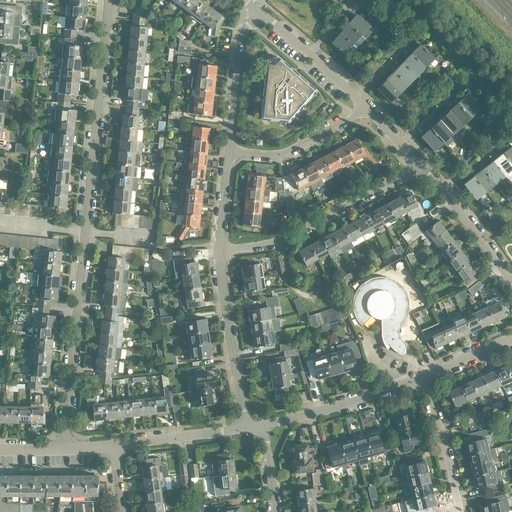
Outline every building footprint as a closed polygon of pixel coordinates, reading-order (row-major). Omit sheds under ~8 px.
[(182,8),(187,0),(172,0),(172,1),(182,8)] [(192,15),(201,2),(198,0),(187,0),(182,8),(192,15)] [(200,24),(202,23),(211,9),(201,2),(192,15),(192,16),(191,17),(200,24)] [(19,19),(20,7),(6,6),(6,5),(0,4),(0,25),(12,26),(13,19),(19,19)] [(84,19),(85,7),(86,7),(69,5),(66,5),(65,17),(84,19)] [(365,16),(370,10),(367,7),(362,13),(365,16)] [(202,23),(212,30),(211,37),(217,37),(219,26),(221,23),(218,21),(221,16),(211,9),(202,23)] [(369,19),(374,13),(370,10),(365,16),(369,19)] [(357,16),(348,26),(360,36),(365,40),(382,19),(374,13),(369,19),(365,16),(362,13),(358,17),(357,16)] [(65,17),(64,29),(63,36),(76,38),(76,31),(83,32),(84,19),(68,18),(65,17)] [(149,28),(150,19),(145,18),(145,22),(132,20),(132,26),(131,26),(130,38),(146,40),(147,28),(149,28)] [(12,26),(0,25),(0,38),(3,39),(2,45),(15,46),(15,40),(11,39),(12,26)] [(352,46),(360,36),(348,26),(340,35),(352,46)] [(344,55),(352,46),(340,35),(332,44),(344,55)] [(80,59),(82,47),(80,47),(81,41),(57,38),(56,45),(62,46),(61,57),(80,59)] [(129,51),(145,52),(146,40),(130,38),(129,51)] [(412,54),(425,68),(434,59),(420,45),(412,54)] [(127,63),(144,65),(145,52),(129,51),(127,63)] [(416,77),(425,68),(412,54),(403,63),(416,77)] [(0,75),(11,77),(12,64),(13,64),(14,57),(1,56),(0,63),(0,62),(0,75)] [(60,70),(79,71),(80,59),(61,57),(62,58),(61,70),(60,69),(60,70)] [(277,57),(266,61),(260,120),(289,123),(316,91),(298,75),(297,76),(292,72),(293,71),(277,57)] [(126,75),(142,77),(144,65),(127,63),(126,75)] [(408,85),(416,77),(403,63),(394,72),(408,85)] [(214,79),(215,67),(192,64),(191,77),(197,77),(214,79)] [(78,84),(79,71),(60,70),(58,81),(62,81),(62,82),(58,82),(61,82),(78,84)] [(386,81),(399,94),(408,85),(394,72),(386,81)] [(0,95),(10,96),(10,90),(11,77),(0,75),(0,95)] [(125,87),(141,89),(142,77),(126,75),(125,87)] [(213,91),(214,79),(197,77),(196,85),(191,84),(190,89),(196,90),(198,90),(213,91)] [(391,103),(399,94),(386,81),(377,90),(391,103)] [(76,96),(78,84),(61,82),(58,82),(57,94),(57,100),(70,102),(70,95),(76,96)] [(140,102),(141,89),(125,87),(123,100),(127,100),(126,107),(126,110),(138,111),(139,102),(140,102)] [(196,90),(195,102),(212,104),(213,91),(198,90),(196,90)] [(458,104),(471,118),(480,110),(467,95),(458,104)] [(11,115),(13,102),(0,101),(0,126),(2,127),(3,119),(7,119),(7,114),(11,115)] [(195,102),(194,102),(188,101),(187,114),(195,115),(210,116),(212,104),(195,102)] [(69,104),(56,103),(51,102),(51,109),(55,109),(54,121),(74,123),(75,111),(69,110),(69,104)] [(462,127),(471,118),(458,104),(449,112),(462,127)] [(138,111),(126,110),(125,116),(122,115),(121,128),(137,129),(142,130),(142,124),(137,123),(138,117),(137,117),(138,111)] [(168,118),(180,120),(181,113),(169,111),(168,118)] [(455,138),(464,129),(462,127),(449,112),(440,121),(455,138)] [(57,134),(73,135),(74,123),(54,121),(53,133),(57,134)] [(446,146),(455,138),(440,121),(430,129),(443,143),(446,146)] [(191,140),(208,141),(209,129),(193,127),(191,140)] [(120,140),(136,141),(137,129),(121,128),(120,140)] [(434,152),(443,143),(430,129),(421,137),(434,152)] [(55,146),(72,148),(73,135),(57,134),(55,146)] [(140,155),(142,143),(142,142),(136,141),(120,140),(119,152),(140,155)] [(190,152),(206,154),(208,141),(191,140),(190,152)] [(349,154),(353,161),(361,157),(370,168),(375,163),(367,154),(367,153),(365,154),(362,147),(361,148),(356,140),(345,146),(349,154)] [(15,153),(27,154),(28,145),(15,144),(15,153)] [(54,158),(70,160),(72,148),(55,146),(54,158)] [(342,167),(353,161),(349,154),(345,146),(334,152),(342,167)] [(511,146),(502,154),(511,165),(511,146)] [(133,166),(139,167),(140,155),(119,152),(117,165),(133,166)] [(189,165),(205,167),(206,154),(190,152),(189,165)] [(331,173),(342,167),(334,152),(323,158),(324,160),(331,173)] [(511,165),(502,154),(495,159),(493,162),(504,176),(511,170),(511,165)] [(53,171),(69,172),(70,160),(54,158),(53,171)] [(320,179),(331,173),(324,160),(323,158),(312,164),(320,179)] [(493,162),(483,169),(495,184),(504,176),(493,162)] [(309,185),(320,179),(312,164),(301,170),(309,185)] [(132,178),(133,166),(117,165),(116,177),(132,178)] [(187,177),(203,179),(205,167),(189,165),(187,177)] [(495,184),(483,169),(473,177),(485,192),(495,184)] [(298,191),(309,185),(301,170),(290,175),(289,175),(282,178),(284,190),(287,189),(288,192),(291,191),(292,192),(298,191)] [(68,185),(69,172),(53,171),(52,183),(68,185)] [(247,188),(263,190),(264,177),(248,175),(247,188)] [(132,178),(135,179),(132,178),(116,177),(115,189),(131,191),(136,191),(136,186),(131,186),(132,178)] [(186,189),(202,191),(203,179),(187,177),(186,189)] [(284,191),(284,190),(282,178),(282,177),(281,178),(276,178),(275,178),(274,191),(277,191),(278,191),(284,191)] [(485,192),(473,177),(463,185),(475,200),(485,192)] [(50,195),(67,197),(68,185),(52,183),(50,195)] [(245,201),(261,202),(263,190),(247,188),(245,201)] [(115,189),(113,201),(129,203),(131,191),(115,189)] [(184,202),(201,204),(202,191),(186,189),(184,202)] [(285,197),(292,196),(292,192),(291,191),(288,192),(287,189),(284,190),(284,191),(285,197)] [(399,198),(406,212),(418,206),(410,192),(399,198)] [(65,209),(67,197),(50,195),(49,208),(55,208),(65,209)] [(286,205),(293,204),(292,196),(285,197),(285,202),(286,205)] [(388,204),(395,218),(406,212),(399,198),(388,204)] [(129,203),(113,201),(112,214),(116,214),(122,215),(128,215),(129,203)] [(263,203),(261,202),(245,201),(244,213),(260,215),(261,208),(262,208),(270,209),(282,206),(282,205),(270,203),(263,202),(263,203)] [(183,214),(199,216),(201,204),(184,202),(183,214)] [(384,224),(395,218),(388,204),(376,210),(384,224)] [(373,230),(384,224),(376,210),(365,216),(373,230)] [(259,227),(260,215),(244,213),(243,226),(259,227)] [(198,229),(199,216),(183,214),(182,227),(175,237),(181,241),(190,228),(198,229)] [(373,230),(365,216),(354,222),(362,236),(373,230)] [(353,246),(360,243),(364,240),(362,236),(354,222),(343,228),(353,246)] [(433,242),(446,232),(438,222),(425,231),(425,232),(422,234),(418,229),(408,237),(412,241),(420,236),(424,241),(423,242),(427,247),(433,242)] [(408,237),(418,229),(415,224),(404,232),(408,237)] [(343,228),(332,234),(339,248),(342,252),(353,246),(343,228)] [(412,241),(408,237),(404,232),(400,235),(408,245),(412,241)] [(446,232),(433,242),(441,252),(453,242),(446,232)] [(321,240),(328,254),(339,248),(332,234),(321,240)] [(317,260),(328,254),(321,240),(310,246),(317,260)] [(448,262),(461,252),(453,242),(441,252),(440,254),(443,257),(444,257),(448,262)] [(317,260),(310,246),(298,252),(306,266),(317,260)] [(142,249),(140,261),(147,262),(149,249),(142,249)] [(45,251),(44,263),(60,265),(61,252),(51,251),(45,251)] [(456,272),(469,262),(461,252),(448,262),(449,263),(448,264),(450,267),(452,267),(446,272),(449,277),(456,272)] [(117,258),(111,257),(108,257),(107,269),(123,271),(124,259),(124,258),(122,258),(117,258)] [(282,257),(274,258),(278,276),(286,274),(282,257)] [(163,265),(162,258),(150,260),(151,267),(163,265)] [(182,278),(198,275),(196,262),(180,265),(182,278)] [(476,272),(469,262),(456,272),(464,282),(461,284),(465,289),(476,280),(472,275),(476,272)] [(59,277),(60,265),(44,263),(40,263),(38,275),(59,277)] [(402,264),(402,263),(401,263),(400,263),(399,263),(398,263),(397,264),(396,264),(396,265),(395,266),(395,267),(395,268),(396,268),(396,269),(396,270),(397,270),(398,270),(399,271),(400,271),(401,271),(401,270),(402,270),(402,269),(403,269),(403,268),(403,267),(403,266),(403,265),(402,264)] [(243,280),(263,277),(261,264),(241,268),(243,280)] [(107,269),(106,282),(122,283),(123,271),(107,269)] [(59,277),(38,275),(37,287),(41,288),(58,289),(59,277)] [(184,290),(200,287),(198,275),(182,278),(184,290)] [(263,277),(243,280),(245,293),(261,290),(265,290),(263,277)] [(355,294),(354,296),(354,297),(353,300),(353,301),(352,303),(352,305),(352,307),(352,309),(353,310),(353,312),(354,315),(354,316),(355,318),(356,319),(357,321),(357,322),(359,324),(360,326),(362,327),(373,315),(376,317),(381,318),(381,335),(381,336),(381,337),(381,338),(382,340),(383,342),(383,344),(384,346),(385,347),(386,349),(390,347),(391,349),(392,350),(394,352),(395,352),(396,353),(398,354),(400,355),(402,356),(405,356),(403,355),(406,343),(405,343),(404,342),(403,342),(402,342),(402,341),(401,340),(400,339),(400,338),(399,338),(399,337),(399,336),(398,335),(398,333),(399,331),(399,329),(400,328),(400,327),(401,327),(405,320),(406,318),(406,317),(407,316),(407,314),(408,313),(408,311),(408,309),(409,308),(409,306),(409,305),(409,303),(408,301),(408,300),(408,298),(407,296),(406,294),(405,291),(403,289),(402,288),(401,286),(399,285),(398,284),(397,283),(395,282),(394,281),(392,280),(390,279),(387,278),(385,278),(383,278),(381,278),(379,278),(376,278),(374,278),(372,279),(369,280),(367,281),(366,282),(364,283),(363,284),(361,285),(360,287),(359,288),(357,289),(356,291),(356,292),(355,294)] [(126,284),(122,283),(106,282),(104,294),(125,296),(126,284)] [(481,287),(478,283),(467,291),(470,295),(481,287)] [(321,295),(333,289),(330,284),(319,290),(321,295)] [(41,288),(37,287),(36,300),(37,300),(36,307),(49,308),(49,301),(56,302),(58,289),(41,288)] [(200,287),(184,290),(186,303),(202,300),(200,287)] [(288,289),(271,292),(272,298),(277,298),(289,296),(288,289)] [(124,308),(125,296),(104,294),(103,306),(106,307),(106,312),(122,314),(123,308),(124,308)] [(248,311),(250,323),(275,319),(273,307),(278,306),(277,298),(272,298),(265,299),(267,308),(248,311)] [(419,303),(422,309),(427,306),(424,300),(419,303)] [(487,308),(493,323),(505,318),(498,303),(487,308)] [(338,307),(342,320),(348,319),(344,306),(338,307)] [(336,322),(342,320),(338,307),(332,309),(336,322)] [(53,328),(55,316),(48,315),(48,309),(32,308),(31,314),(34,317),(34,322),(34,326),(37,327),(53,328)] [(173,314),(172,308),(160,310),(161,316),(173,314)] [(482,328),(493,323),(487,308),(475,314),(482,328)] [(330,324),(336,322),(332,309),(327,311),(330,324)] [(324,325),(330,324),(327,311),(321,313),(324,325)] [(318,327),(324,325),(321,313),(314,315),(318,327)] [(470,333),(482,328),(475,314),(464,319),(470,333)] [(100,333),(122,336),(124,323),(123,323),(123,317),(118,316),(105,315),(105,321),(102,321),(100,333)] [(312,329),(318,327),(314,315),(308,316),(312,329)] [(187,335),(207,331),(205,319),(185,322),(187,335)] [(252,335),(273,332),(277,331),(275,319),(250,323),(251,328),(252,335)] [(459,339),(470,333),(464,319),(452,324),(459,339)] [(447,344),(459,339),(452,324),(441,329),(447,344)] [(37,327),(37,328),(36,339),(52,341),(53,328),(37,327)] [(447,344),(441,329),(429,334),(436,349),(447,344)] [(189,347),(209,344),(207,331),(187,335),(189,347)] [(273,332),(252,335),(254,348),(275,344),(273,332)] [(99,346),(115,347),(121,348),(122,336),(100,333),(99,346)] [(35,352),(51,353),(52,341),(36,339),(35,352)] [(354,348),(352,341),(336,346),(338,353),(343,372),(356,368),(353,359),(359,357),(356,348),(354,348)] [(280,345),(281,351),(284,351),(292,350),(291,343),(280,345)] [(209,344),(189,347),(191,359),(211,356),(209,344)] [(121,348),(115,347),(99,346),(98,358),(114,359),(119,360),(120,360),(121,348)] [(298,349),(292,350),(284,351),(285,358),(299,355),(298,349)] [(50,366),(51,353),(35,352),(33,364),(50,366)] [(338,353),(325,357),(330,376),(343,372),(338,353)] [(286,368),(285,362),(285,357),(273,359),(274,363),(269,364),(271,377),(291,374),(290,368),(286,368)] [(330,376),(325,357),(306,362),(309,372),(315,370),(317,379),(330,376)] [(99,377),(111,378),(117,377),(119,360),(114,359),(98,358),(96,371),(100,371),(99,377)] [(48,378),(50,366),(33,364),(29,364),(28,376),(29,376),(21,376),(21,375),(17,374),(17,376),(15,376),(14,382),(28,382),(41,384),(41,377),(48,378)] [(177,364),(166,366),(167,372),(178,371),(177,364)] [(502,386),(511,381),(511,376),(507,366),(496,372),(502,386)] [(193,391),(214,388),(212,374),(205,376),(204,370),(193,371),(195,384),(189,385),(190,391),(193,391)] [(307,385),(305,378),(303,372),(297,374),(300,387),(307,385)] [(484,377),(491,391),(502,386),(496,372),(484,377)] [(288,393),(287,387),(289,387),(288,381),(293,380),(292,374),(291,374),(271,377),(273,390),(274,390),(275,395),(288,393)] [(170,387),(168,375),(161,375),(163,388),(170,387)] [(473,382),(479,397),(491,391),(484,377),(473,382)] [(468,402),(479,397),(473,382),(461,387),(468,402)] [(18,389),(18,385),(6,385),(6,393),(15,393),(15,389),(18,389)] [(468,402),(461,387),(450,393),(456,407),(468,402)] [(217,404),(215,396),(214,388),(193,391),(194,398),(198,398),(200,407),(217,404)] [(180,412),(178,394),(171,395),(173,413),(180,412)] [(45,414),(45,399),(45,396),(35,396),(35,407),(30,407),(30,423),(43,423),(43,414),(45,414)] [(104,404),(105,404),(104,398),(99,398),(99,396),(94,396),(94,399),(87,400),(87,406),(92,405),(94,421),(106,420),(104,404)] [(153,399),(155,415),(167,413),(166,397),(153,399)] [(143,416),(155,415),(153,399),(141,400),(143,416)] [(131,417),(143,416),(141,400),(129,401),(131,417)] [(116,403),(118,419),(131,417),(129,401),(116,403)] [(104,404),(106,420),(118,419),(116,403),(105,404),(104,404)] [(6,407),(5,423),(18,423),(18,407),(6,407)] [(18,407),(18,423),(30,423),(30,407),(18,407)] [(399,434),(415,430),(413,422),(410,422),(408,415),(395,418),(399,434)] [(469,425),(481,422),(482,422),(480,416),(468,419),(469,425)] [(481,422),(469,425),(470,431),(483,428),(481,422)] [(470,455),(489,450),(486,436),(491,435),(490,429),(469,434),(471,443),(467,444),(470,455)] [(415,430),(399,434),(398,434),(403,453),(412,451),(411,445),(418,443),(415,430)] [(365,436),(371,456),(390,450),(387,441),(384,441),(382,434),(379,435),(378,433),(365,436)] [(359,464),(372,461),(371,456),(365,436),(352,440),(358,460),(359,464)] [(345,463),(358,460),(352,440),(339,444),(345,463)] [(326,469),(345,463),(339,444),(326,448),(329,457),(323,459),(326,469)] [(292,462),(311,459),(319,458),(317,447),(308,448),(307,446),(295,447),(296,453),(291,453),(292,462)] [(472,466),(492,461),(489,450),(470,455),(472,466)] [(162,478),(160,466),(159,458),(149,460),(149,459),(140,460),(143,481),(162,478)] [(311,459),(292,462),(294,473),(313,470),(311,459)] [(220,477),(234,475),(232,460),(218,462),(219,476),(220,477)] [(407,478),(426,473),(423,462),(411,465),(409,460),(403,461),(407,478)] [(475,477),(494,472),(492,461),(472,466),(475,477)] [(187,474),(185,463),(179,463),(180,475),(187,474)] [(190,476),(198,475),(196,463),(189,464),(190,476)] [(500,471),(494,472),(475,477),(478,488),(483,487),(484,492),(504,487),(500,471)] [(410,489),(429,484),(426,473),(407,478),(402,479),(405,490),(410,489)] [(181,488),(188,488),(187,474),(180,475),(181,488)] [(235,488),(234,475),(220,477),(219,476),(213,477),(214,483),(220,482),(221,490),(235,488)] [(100,511),(97,497),(97,477),(0,476),(0,511),(31,511),(32,505),(19,505),(19,497),(30,497),(58,497),(58,504),(71,506),(71,501),(74,501),(74,511),(100,511)] [(377,479),(379,485),(390,482),(388,476),(377,479)] [(144,493),(160,491),(166,490),(164,478),(162,478),(143,481),(144,493)] [(432,495),(429,484),(410,489),(405,490),(404,491),(406,501),(413,500),(432,495)] [(370,498),(377,497),(376,492),(378,491),(377,486),(368,488),(370,498)] [(298,504),(314,502),(313,489),(296,491),(298,504)] [(146,505),(161,503),(160,491),(144,493),(146,505)] [(432,495),(413,500),(416,511),(435,506),(432,495)] [(377,497),(370,498),(372,505),(378,504),(377,497)] [(483,511),(503,511),(501,499),(486,502),(486,505),(482,506),(483,511)] [(315,511),(314,502),(298,504),(298,511),(315,511)] [(146,511),(162,511),(161,503),(146,505),(146,511)]
